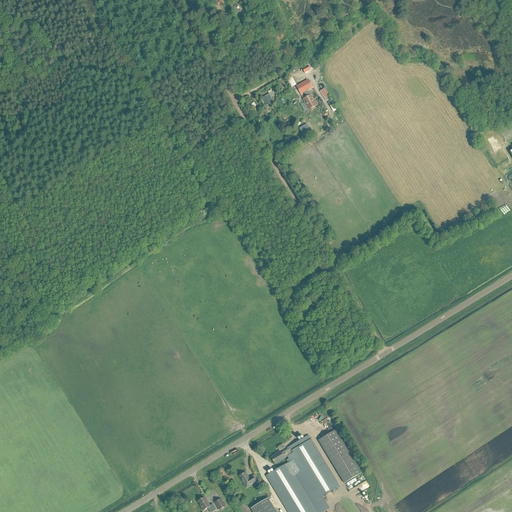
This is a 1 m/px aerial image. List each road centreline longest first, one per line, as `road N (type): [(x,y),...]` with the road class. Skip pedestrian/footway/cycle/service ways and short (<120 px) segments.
road 1 (unclassified): [(124,511),(511,275)]
road 2 (track): [(385,352),(246,117)]
